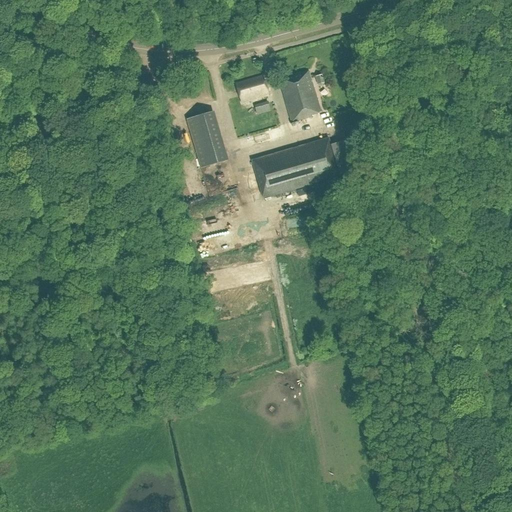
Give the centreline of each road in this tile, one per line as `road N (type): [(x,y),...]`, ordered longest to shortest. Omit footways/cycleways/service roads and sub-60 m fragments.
road 1 (tertiary): [(3,0),(100,42),(164,51),(209,50),(405,0)]
road 2 (track): [(41,100),(47,178),(118,411)]
road 3 (track): [(123,71),(41,100),(0,135)]
